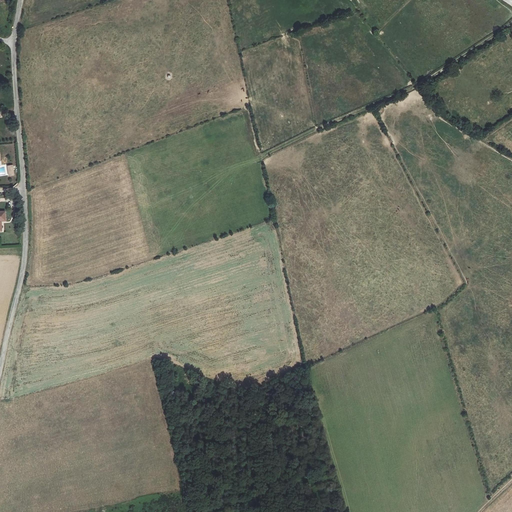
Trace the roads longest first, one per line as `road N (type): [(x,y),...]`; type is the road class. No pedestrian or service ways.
road 1 (unclassified): [(0,370),(24,263),(13,62),(20,0)]
road 2 (track): [(263,156),(421,83),(511,22)]
